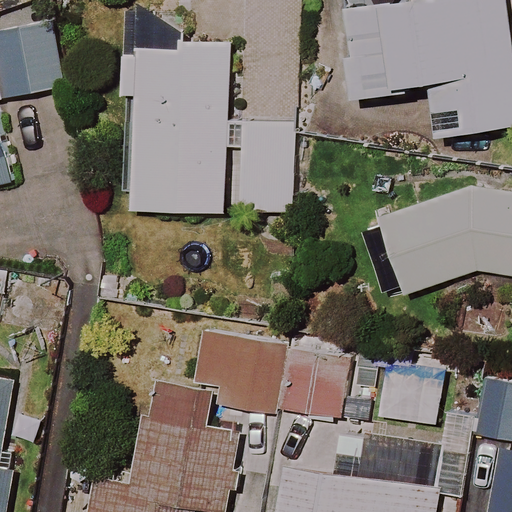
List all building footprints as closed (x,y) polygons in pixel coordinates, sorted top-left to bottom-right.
[(511,126),(511,48),(505,0),(404,0),(351,8),(364,97),(438,86),(445,135),(511,126)] [(67,85),(53,22),(0,33),(0,87),(3,100),(67,85)] [(233,43),(183,41),(182,50),(125,48),(123,95),(140,95),(135,209),(225,213),(233,43)] [(0,184),(13,182),(0,120),(0,184)] [(292,210),(297,124),(245,121),(240,207),(292,210)] [(511,195),(471,188),(382,216),(405,287),(483,271),(511,274),(511,195)] [(9,269),(0,267),(0,288),(6,290),(9,269)] [(284,346),(204,335),(196,386),(158,381),(143,485),(75,475),(69,511),(199,511),(201,506),(232,511),(243,435),(211,430),(215,399),(343,418),(351,363),(283,353),(284,346)] [(16,379),(0,377),(0,511),(9,511),(18,451),(7,449),(16,379)] [(511,391),(494,389),(486,436),(511,440),(511,391)] [(475,419),(450,415),(448,427),(346,411),(337,471),(293,464),(285,511),(438,511),(442,493),(463,496),(475,419)] [(511,511),(511,448),(503,447),(492,511),(511,511)]
